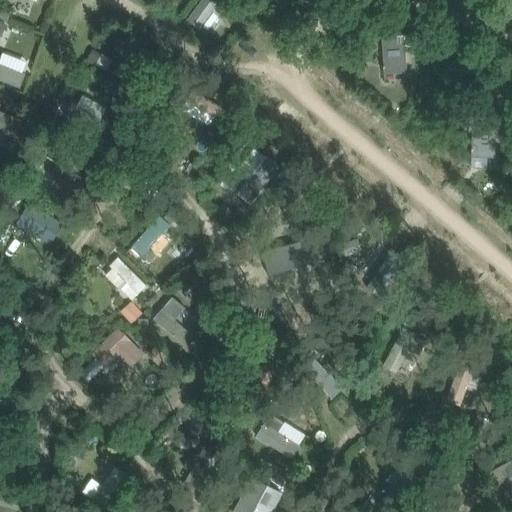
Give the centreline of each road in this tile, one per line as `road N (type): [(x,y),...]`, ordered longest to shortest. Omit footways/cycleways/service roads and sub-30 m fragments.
road 1 (track): [(41,341),(129,246),(165,247),(203,265),(223,289),(223,392),(206,433),(172,470)]
road 2 (track): [(214,511),(0,299)]
road 3 (track): [(302,511),(330,448),(382,412),(412,421),(436,469),(408,511)]
road 4 (track): [(94,394),(53,437),(35,469),(26,511)]
